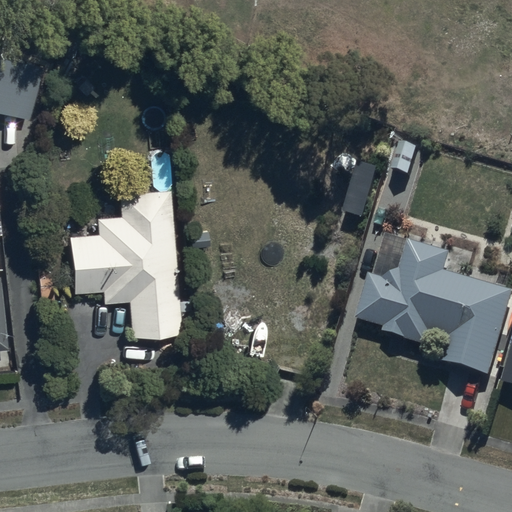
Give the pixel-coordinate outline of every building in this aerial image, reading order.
[(0,54),(0,113),(28,120),(42,68),(0,54)] [(170,191),(118,194),(119,215),(95,217),(96,233),(68,235),(72,293),(101,291),(102,304),(127,302),(130,336),(181,332),(180,311),(188,311),(187,301),(178,302),(170,191)] [(511,308),(511,295),(446,274),(451,258),(412,246),(402,274),(384,285),(370,280),(356,324),(386,334),(385,336),(430,350),(433,338),(450,343),(443,365),(489,380),(511,308)] [(0,368),(12,367),(12,352),(7,352),(0,281),(0,368)] [(511,360),(503,389),(511,391),(511,360)]
